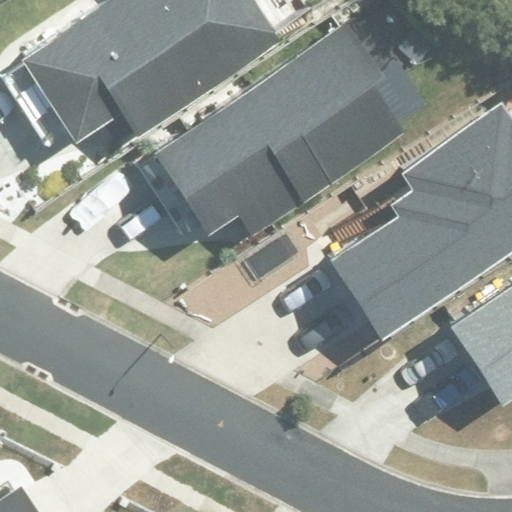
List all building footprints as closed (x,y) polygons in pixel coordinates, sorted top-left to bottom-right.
[(75,0),(10,42),(63,125),(109,97),(125,122),(272,29),(253,0),(75,0)] [(370,60),(340,12),(143,135),(149,144),(132,155),(174,223),(191,212),(196,219),(228,199),(241,220),(398,123),(362,65),(370,60)] [(371,322),(511,232),(511,103),(506,107),(495,91),(391,158),(400,173),(378,187),(386,198),(319,241),(371,322)] [(511,260),(437,307),(489,389),(511,374),(511,260)] [(0,511),(37,511),(16,478),(0,488),(0,511)]
